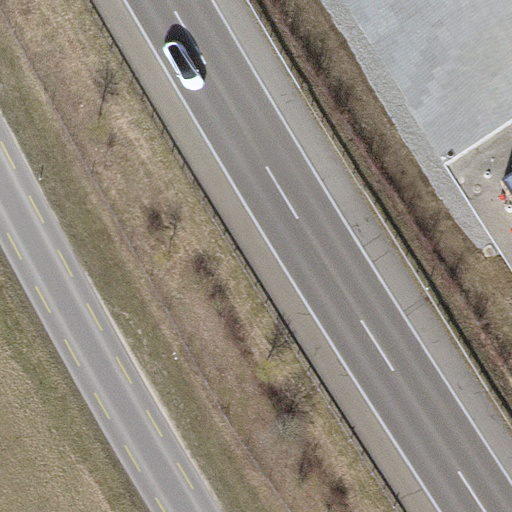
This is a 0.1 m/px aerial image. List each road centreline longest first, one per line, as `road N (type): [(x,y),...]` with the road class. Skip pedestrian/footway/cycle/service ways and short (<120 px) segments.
road 1 (trunk): [(163,0),(485,511)]
road 2 (primary): [(195,511),(0,179)]
